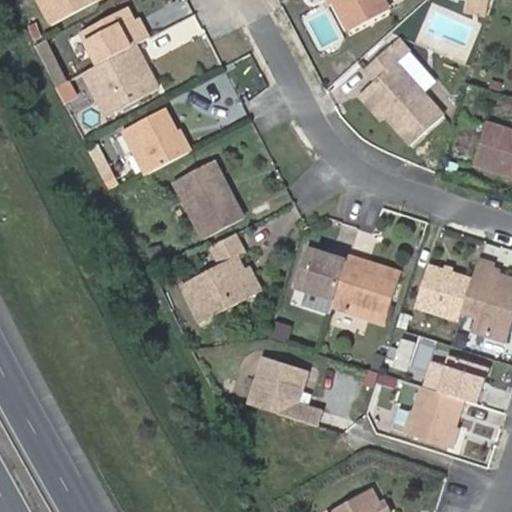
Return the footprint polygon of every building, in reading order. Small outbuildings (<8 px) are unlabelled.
[(33,0),(47,28),(96,0),(33,0)] [(327,0),(329,2),(342,29),(384,9),(379,0),(327,0)] [(465,0),(464,16),(483,17),(484,0),(465,0)] [(78,46),(90,72),(113,59),(123,54),(130,51),(147,42),(139,26),(134,30),(128,18),(78,46)] [(364,94),(385,118),(410,146),(442,118),(396,67),(398,64),(386,49),(363,70),(374,84),(364,94)] [(123,54),(133,72),(139,68),(130,51),(123,54)] [(123,54),(113,59),(90,72),(77,78),(99,120),(152,93),(139,68),(133,72),(123,54)] [(380,122),(385,118),(364,94),(359,98),(380,122)] [(117,137),(140,180),(180,160),(184,157),(177,144),(173,147),(169,140),(157,116),(117,137)] [(511,135),(485,127),(472,166),(511,179),(511,135)] [(179,213),(224,190),(211,163),(165,187),(179,213)] [(196,244),(240,221),(224,190),(179,213),(196,244)] [(231,240),(205,253),(214,271),(177,291),(198,330),(253,300),(240,276),(233,263),(240,258),(231,240)] [(334,304),(348,262),(328,256),(326,261),(307,254),(294,291),(334,304)] [(402,277),(349,259),(348,262),(332,311),(386,327),(402,277)] [(495,270),(478,264),(472,283),(461,318),(476,323),(472,337),(507,348),(511,332),(511,283),(493,277),(495,270)] [(415,311),(459,324),(461,318),(472,283),(428,268),(415,311)] [(244,274),(240,276),(253,300),(258,297),(244,274)] [(414,342),(403,338),(393,366),(405,371),(414,342)] [(263,359),(247,406),(272,415),(317,430),(317,429),(322,414),(297,406),(308,374),(263,359)] [(460,403),(476,408),(487,378),(450,366),(441,396),(444,397),(460,403)] [(460,403),(444,397),(441,396),(422,390),(415,411),(413,410),(404,436),(406,437),(444,450),(452,426),(453,424),(460,403)] [(455,427),(452,426),(444,450),(447,451),(455,427)] [(370,511),(371,511),(363,498),(338,511),(370,511)]
